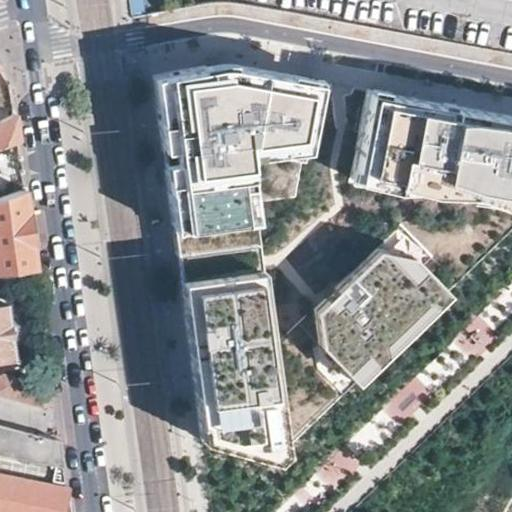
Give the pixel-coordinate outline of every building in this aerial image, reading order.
[(211,69),(149,79),(160,159),(168,231),(263,214),(259,179),(320,177),(336,89),(265,76),(219,67),(211,69)] [(419,216),(452,199),(471,111),(362,94),(347,195),(419,216)] [(511,118),(471,111),(452,199),(489,208),(511,213),(511,118)] [(0,142),(19,137),(0,118),(0,142)] [(0,274),(37,271),(37,270),(32,229),(26,187),(0,195),(0,274)] [(175,280),(196,440),(219,464),(291,484),(300,472),(299,441),(355,388),(312,345),(301,326),(277,303),(263,214),(168,231),(175,280)] [(301,326),(312,345),(355,388),(369,401),(460,310),(426,276),(434,264),(402,227),(301,326)] [(0,357),(14,356),(8,302),(0,302),(0,357)] [(0,393),(16,397),(42,405),(51,385),(4,371),(0,373),(0,393)] [(62,458),(59,439),(31,431),(0,423),(0,471),(65,487),(62,458)] [(0,511),(68,511),(68,507),(65,487),(0,471),(0,511)]
